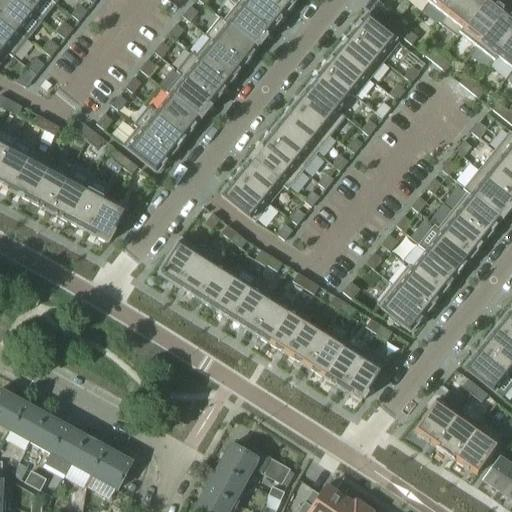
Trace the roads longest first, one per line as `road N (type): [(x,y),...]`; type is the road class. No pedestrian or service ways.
road 1 (residential): [(100,301),(340,0)]
road 2 (unknown): [(194,175),(282,254),(312,259),(446,90)]
road 3 (residential): [(353,458),(100,301)]
road 4 (residential): [(158,511),(181,456),(0,358)]
road 5 (residential): [(353,458),(511,258)]
